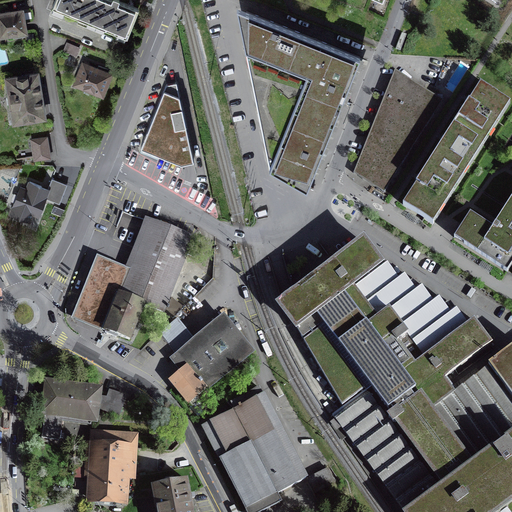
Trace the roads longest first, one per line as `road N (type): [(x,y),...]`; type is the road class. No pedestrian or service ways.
road 1 (residential): [(45,327),(156,395),(223,511)]
road 2 (residential): [(511,292),(332,178)]
road 3 (residential): [(105,162),(60,152),(34,0)]
road 4 (residential): [(403,0),(332,178)]
road 5 (secondary): [(169,0),(105,162)]
road 6 (secondary): [(17,376),(10,511)]
